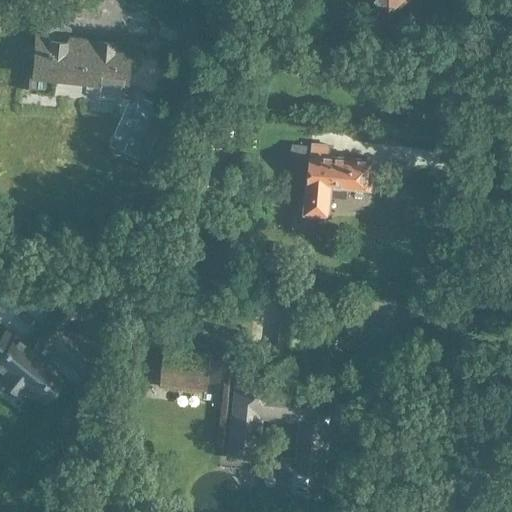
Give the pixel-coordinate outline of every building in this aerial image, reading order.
[(376,0),(389,14),(405,0),(376,0)] [(177,44),(189,45),(190,30),(179,29),(177,44)] [(35,34),(31,74),(28,74),(26,92),(37,93),(51,87),(52,77),(56,77),(56,78),(88,82),(88,80),(93,81),(93,82),(124,85),(126,68),(125,68),(127,44),(81,39),(78,43),(49,40),(45,35),(35,34)] [(225,122),(197,119),(191,176),(213,179),(215,159),(204,158),(205,143),(223,144),(225,122)] [(332,185),(370,188),(373,159),(329,156),(330,145),(311,144),(305,210),(330,212),(332,185)] [(59,306),(36,334),(38,336),(29,347),(13,334),(11,337),(6,333),(1,338),(0,337),(0,368),(3,371),(0,375),(0,376),(18,391),(22,386),(34,396),(36,393),(41,398),(59,375),(54,371),(56,369),(45,360),(54,349),(83,372),(100,350),(76,331),(82,324),(59,306)] [(283,331),(319,335),(322,313),(286,310),(283,331)] [(160,385),(207,390),(211,351),(163,346),(160,385)] [(238,372),(231,454),(255,456),(259,415),(302,419),(298,460),(285,458),(281,499),(321,502),(327,435),(341,436),(345,396),(277,390),(278,376),(238,372)]
